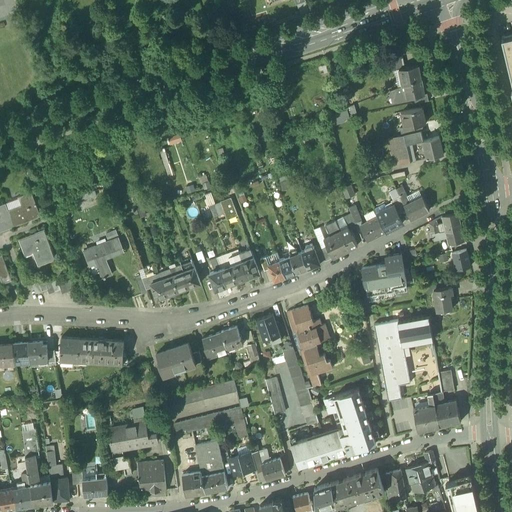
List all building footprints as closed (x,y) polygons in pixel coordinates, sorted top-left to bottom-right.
[(306,1),(297,4),(301,15),(310,12),(306,1)] [(241,25),(244,34),(251,32),(247,22),(241,25)] [(511,34),(502,37),(505,52),(508,51),(511,62),(511,61),(511,89),(511,91),(511,34)] [(400,44),(401,45),(402,52),(402,54),(412,53),(411,47),(400,44)] [(389,48),(390,55),(402,52),(401,45),(389,48)] [(390,55),(393,70),(395,70),(398,70),(397,69),(405,68),(402,54),(402,52),(390,55)] [(401,77),(402,86),(421,79),(418,65),(405,68),(397,69),(398,70),(399,77),(401,77)] [(422,79),(421,79),(402,86),(398,88),(394,89),(394,93),(396,101),(408,98),(414,97),(424,94),(422,79)] [(414,97),(415,103),(429,101),(427,93),(424,94),(414,97)] [(350,106),(353,115),(358,114),(355,104),(350,106)] [(407,126),(407,127),(416,125),(424,123),(426,123),(422,107),(404,111),(407,126)] [(342,112),(332,115),(335,125),(346,121),(345,119),(350,117),(347,110),(341,111),(342,112)] [(416,125),(417,131),(421,130),(424,123),(416,125)] [(407,127),(409,133),(417,131),(416,125),(407,127)] [(402,134),(409,133),(407,127),(407,126),(400,127),(402,134)] [(404,134),(406,144),(412,142),(422,140),(423,140),(421,131),(404,134)] [(332,140),(330,132),(320,135),(322,142),(332,140)] [(403,163),(410,161),(406,144),(404,134),(397,136),(402,157),(403,163)] [(392,159),(402,157),(397,136),(387,138),(392,159)] [(427,157),(427,158),(444,153),(439,136),(423,140),(422,140),(427,157)] [(410,161),(416,160),(412,142),(406,144),(410,161)] [(391,173),(392,179),(406,176),(405,170),(391,173)] [(205,189),(210,187),(205,175),(200,177),(205,189)] [(288,180),(280,183),(283,192),(291,189),(288,180)] [(342,187),(346,197),(355,193),(352,183),(342,187)] [(404,204),(408,202),(406,198),(409,197),(407,194),(402,184),(396,187),(400,196),(404,204)] [(419,189),(407,194),(409,197),(406,198),(408,202),(422,195),(419,189)] [(95,190),(76,197),(79,203),(97,196),(95,190)] [(20,204),(7,209),(13,225),(40,215),(31,191),(17,196),(18,198),(20,204)] [(205,194),(209,206),(215,205),(210,193),(205,194)] [(245,195),(238,198),(241,204),(248,202),(245,195)] [(422,195),(408,202),(404,204),(407,208),(411,218),(429,209),(422,195)] [(394,204),(398,212),(407,208),(404,204),(400,196),(394,199),(396,203),(394,204)] [(18,198),(5,203),(7,209),(20,204),(18,198)] [(231,198),(220,202),(225,214),(227,219),(238,215),(231,198)] [(220,202),(215,205),(219,216),(225,214),(220,202)] [(374,208),(378,215),(388,210),(387,208),(385,202),(374,208)] [(0,230),(13,225),(7,209),(5,203),(0,204),(0,230)] [(352,212),(355,222),(361,219),(356,204),(350,207),(352,212)] [(378,215),(378,216),(385,231),(403,222),(398,212),(394,204),(387,208),(388,210),(378,215)] [(214,218),(219,216),(215,205),(209,206),(210,208),(214,218)] [(145,209),(137,211),(140,219),(147,217),(145,209)] [(368,221),(377,216),(374,209),(364,214),(368,221)] [(446,229),(446,231),(454,229),(453,224),(461,222),(458,211),(443,214),(445,221),(446,229)] [(344,216),(351,230),(357,227),(355,222),(352,212),(344,216)] [(336,219),(341,229),(350,248),(358,245),(354,237),(355,236),(352,232),(351,230),(344,216),(336,219)] [(368,239),(385,231),(378,216),(377,216),(368,221),(363,223),(361,224),(364,230),(368,239)] [(429,222),(432,231),(439,230),(437,223),(436,218),(429,222)] [(325,224),(330,234),(341,229),(336,219),(325,224)] [(359,232),(364,230),(361,224),(363,223),(361,219),(355,222),(357,227),(359,232)] [(445,221),(437,223),(439,230),(439,231),(446,229),(445,221)] [(464,239),(461,222),(453,224),(454,229),(446,231),(448,237),(449,243),(464,239)] [(314,229),(321,248),(328,245),(324,237),(325,237),(321,226),(314,229)] [(33,252),(38,265),(56,259),(51,245),(45,228),(18,239),(24,256),(33,252)] [(105,233),(109,241),(118,237),(119,237),(116,229),(105,233)] [(333,257),(350,248),(341,229),(330,234),(325,237),(324,237),(328,245),(333,256),(333,257)] [(439,231),(441,239),(448,237),(446,231),(446,229),(439,231)] [(439,231),(439,230),(432,231),(434,240),(441,239),(439,231)] [(103,277),(104,278),(107,277),(107,276),(113,273),(110,266),(109,267),(106,258),(104,255),(123,247),(118,237),(109,241),(84,251),(90,265),(97,262),(101,271),(103,277)] [(293,242),(296,248),(297,248),(299,252),(301,251),(298,241),(293,242)] [(307,249),(301,251),(308,267),(320,262),(316,252),(314,246),(313,247),(312,244),(305,247),(307,249)] [(321,248),(322,250),(326,260),(333,256),(328,245),(321,248)] [(124,251),(123,247),(104,255),(106,258),(124,251)] [(416,247),(410,249),(412,258),(418,256),(416,247)] [(452,251),(456,269),(471,265),(466,248),(452,251)] [(437,251),(439,259),(447,258),(445,249),(437,251)] [(240,253),(242,261),(250,258),(248,253),(247,250),(240,253)] [(320,262),(326,260),(322,250),(316,252),(320,262)] [(202,251),(196,253),(200,264),(206,261),(202,251)] [(308,267),(301,251),(299,252),(291,255),(297,272),(308,267)] [(277,252),(266,256),(269,264),(280,259),(277,252)] [(378,292),(381,292),(390,290),(395,289),(395,286),(406,284),(407,283),(401,252),(386,255),(387,262),(363,266),(368,294),(369,294),(378,292)] [(2,253),(0,253),(0,278),(1,282),(11,278),(2,253)] [(229,257),(232,265),(242,261),(240,253),(229,257)] [(232,265),(229,257),(227,254),(217,258),(221,269),(232,265)] [(286,276),(297,272),(291,255),(280,259),(286,276)] [(270,267),(269,264),(266,256),(261,258),(265,269),(270,267)] [(254,257),(250,258),(242,261),(249,277),(260,273),(254,257)] [(210,260),(215,271),(221,269),(217,258),(210,260)] [(275,280),(286,276),(280,259),(269,264),(270,267),(275,280)] [(192,260),(181,264),(184,271),(195,266),(192,260)] [(242,261),(232,265),(238,281),(249,277),(242,261)] [(94,274),(101,271),(97,262),(90,265),(94,274)] [(181,264),(171,269),(173,275),(184,271),(181,264)] [(232,265),(221,269),(227,285),(238,281),(232,265)] [(195,266),(184,271),(190,287),(201,282),(195,266)] [(171,269),(160,273),(162,279),(173,275),(171,269)] [(216,289),(227,285),(221,269),(215,271),(210,273),(216,289)] [(179,291),(190,287),(184,271),(173,275),(179,291)] [(151,283),(162,279),(160,273),(147,277),(143,279),(147,289),(152,287),(151,283)] [(136,277),(142,294),(148,292),(147,289),(143,279),(141,275),(136,277)] [(168,295),(179,291),(173,275),(162,279),(168,295)] [(42,291),(48,288),(46,282),(44,277),(38,279),(42,291)] [(55,291),(61,289),(59,282),(57,278),(51,280),(55,291)] [(70,278),(64,280),(68,291),(74,289),(70,278)] [(32,282),(36,293),(42,291),(38,279),(32,282)] [(157,299),(168,295),(162,279),(151,283),(152,287),(157,299)] [(50,293),(55,291),(51,280),(46,282),(48,288),(50,293)] [(63,293),(68,291),(64,280),(59,282),(61,289),(63,293)] [(423,285),(425,292),(434,291),(434,289),(437,289),(436,283),(423,285)] [(434,291),(437,310),(452,308),(449,294),(453,293),(452,286),(437,289),(434,289),(434,291)] [(309,374),(314,386),(322,383),(318,371),(334,366),(331,358),(328,358),(325,352),(321,353),(317,341),(330,337),(326,323),(322,324),(320,318),(314,320),(308,303),(287,310),(294,332),(296,331),(301,349),(300,349),(309,374)] [(257,318),(264,339),(270,337),(280,334),(273,313),(257,318)] [(399,321),(398,321),(402,344),(404,344),(409,343),(433,339),(429,315),(399,321)] [(398,321),(399,321),(398,319),(374,324),(387,390),(391,389),(393,399),(402,397),(399,384),(411,382),(406,355),(404,344),(402,344),(398,321)] [(237,325),(222,330),(228,348),(244,342),(242,336),(241,336),(237,325)] [(251,329),(245,331),(248,341),(254,340),(251,329)] [(228,349),(228,348),(222,330),(203,336),(206,345),(205,345),(208,356),(228,349)] [(296,331),(294,332),(292,332),(298,350),(300,349),(301,349),(296,331)] [(280,334),(270,337),(272,342),(282,338),(280,334)] [(80,360),(80,359),(80,358),(81,337),(62,336),(61,350),(61,359),(74,360),(80,360)] [(125,339),(81,337),(80,358),(80,359),(87,360),(87,361),(106,361),(106,360),(113,361),(113,362),(123,362),(125,339)] [(284,341),(287,348),(293,346),(291,339),(284,341)] [(43,340),(29,341),(31,360),(39,360),(48,359),(49,359),(48,350),(48,343),(44,344),(43,340)] [(15,361),(31,360),(29,341),(13,342),(15,361)] [(158,360),(164,376),(182,370),(182,368),(196,363),(196,362),(193,352),(189,341),(157,353),(159,359),(158,360)] [(0,362),(15,361),(13,342),(0,343),(0,362)] [(248,344),(251,356),(254,355),(258,354),(255,342),(248,344)] [(283,349),(285,355),(295,352),(293,346),(287,348),(283,349)] [(48,361),(57,360),(55,350),(55,349),(48,350),(49,359),(48,359),(48,361)] [(193,352),(196,362),(202,360),(200,349),(193,352)] [(270,350),(263,352),(265,359),(272,357),(270,350)] [(285,355),(287,361),(297,358),(295,352),(285,355)] [(371,362),(369,353),(361,355),(364,364),(371,362)] [(257,364),(255,358),(243,361),(245,368),(257,364)] [(299,363),(297,358),(287,361),(289,366),(299,363)] [(280,380),(291,376),(285,360),(275,364),(280,380)] [(301,369),(299,363),(289,366),(291,372),(301,369)] [(302,374),(301,369),(291,372),(292,378),(302,374)] [(442,391),(455,389),(451,369),(439,372),(442,391)] [(170,385),(184,383),(183,373),(169,374),(170,385)] [(304,380),(302,374),(292,378),(294,383),(304,380)] [(266,380),(268,385),(278,383),(276,377),(266,380)] [(234,379),(228,381),(231,392),(237,391),(234,379)] [(306,385),(304,380),(294,383),(296,389),(306,385)] [(228,381),(221,382),(224,394),(231,392),(228,381)] [(221,382),(215,384),(218,395),(224,394),(221,382)] [(268,385),(269,391),(280,388),(278,383),(268,385)] [(215,384),(208,385),(211,397),(218,395),(215,384)] [(208,385),(202,387),(205,399),(211,397),(208,385)] [(308,391),(306,385),(296,389),(298,394),(308,391)] [(198,401),(205,399),(202,387),(195,389),(198,401)] [(269,391),(271,397),(281,394),(280,388),(269,391)] [(345,427),(340,429),(346,448),(347,448),(348,451),(353,450),(351,444),(357,442),(362,440),(364,446),(376,443),(376,442),(359,388),(324,399),(324,400),(329,413),(327,407),(337,404),(339,410),(345,427)] [(191,402),(198,401),(195,389),(188,391),(191,402)] [(386,390),(380,391),(387,437),(393,436),(386,390)] [(184,404),(191,402),(188,391),(181,392),(184,404)] [(310,396),(308,391),(298,394),(299,400),(310,396)] [(442,391),(433,393),(435,404),(441,403),(440,400),(444,400),(442,391)] [(177,406),(184,404),(181,392),(174,394),(177,406)] [(170,408),(177,406),(174,394),(167,396),(170,408)] [(271,397),(272,403),(283,400),(281,394),(271,397)] [(312,402),(310,396),(299,400),(301,405),(312,402)] [(241,406),(241,408),(249,406),(247,397),(239,399),(241,406)] [(441,403),(435,404),(439,426),(461,422),(456,399),(441,403)] [(272,403),(274,408),(284,406),(283,400),(272,403)] [(299,406),(301,414),(314,409),(312,402),(301,405),(299,406)] [(327,407),(329,413),(339,410),(337,404),(327,407)] [(418,431),(439,426),(435,404),(430,405),(414,409),(418,431)] [(241,406),(234,408),(237,419),(244,418),(241,408),(241,406)] [(274,408),(275,414),(286,411),(284,406),(274,408)] [(135,418),(136,424),(146,422),(144,407),(132,410),(134,418),(135,418)] [(234,408),(228,409),(231,421),(235,420),(237,419),(234,408)] [(228,409),(221,411),(224,423),(231,421),(228,409)] [(301,414),(303,419),(316,415),(314,409),(301,414)] [(221,411),(215,413),(218,425),(224,423),(221,411)] [(215,413),(208,415),(211,426),(218,425),(215,413)] [(204,428),(211,426),(208,415),(201,416),(204,428)] [(318,421),(316,415),(303,419),(305,426),(318,421)] [(198,430),(204,428),(201,416),(195,418),(198,430)] [(191,431),(198,430),(195,418),(188,420),(191,431)] [(249,436),(244,418),(237,419),(235,420),(236,425),(240,438),(249,436)] [(184,433),(191,431),(188,420),(181,421),(184,433)] [(146,423),(148,434),(156,433),(154,421),(146,423)] [(177,435),(184,433),(181,421),(174,423),(177,435)] [(146,423),(146,422),(136,424),(112,429),(108,429),(108,430),(112,450),(112,451),(123,449),(150,444),(148,434),(146,423)] [(36,428),(34,428),(24,430),(22,430),(27,462),(31,485),(40,483),(39,477),(36,458),(36,455),(40,454),(36,428)] [(341,450),(346,448),(340,429),(340,428),(292,444),(291,444),(292,444),(299,468),(342,454),(341,450)] [(157,432),(156,433),(148,434),(150,444),(159,442),(157,432)] [(201,472),(202,476),(225,471),(222,458),(218,440),(195,445),(201,472)] [(123,449),(123,451),(159,444),(159,442),(150,444),(123,449)] [(256,467),(260,482),(267,480),(262,463),(259,450),(257,444),(250,445),(251,453),(252,452),(254,461),(256,467)] [(259,450),(262,463),(270,461),(267,448),(259,450)] [(123,451),(123,449),(112,451),(112,450),(113,457),(112,457),(112,458),(113,458),(115,469),(124,468),(130,467),(130,466),(129,458),(124,459),(123,451)] [(49,466),(50,466),(56,465),(55,451),(47,451),(49,466)] [(429,461),(429,464),(436,463),(433,451),(424,453),(427,462),(429,461)] [(251,453),(229,459),(234,474),(255,468),(253,461),(254,461),(252,452),(251,453)] [(281,458),(286,474),(290,472),(285,452),(280,454),(281,458)] [(262,463),(267,480),(286,474),(281,458),(270,461),(262,463)] [(143,488),(143,493),(167,491),(163,461),(138,463),(140,488),(143,488)] [(427,462),(417,465),(422,480),(433,476),(431,469),(429,464),(429,461),(427,462)] [(25,481),(26,485),(31,485),(27,462),(18,464),(20,474),(22,473),(23,481),(23,482),(25,481)] [(50,466),(52,479),(64,478),(63,465),(56,465),(50,466)] [(411,483),(422,480),(417,465),(406,468),(410,483),(411,483)] [(377,469),(354,476),(361,499),(385,492),(377,469)] [(386,473),(389,489),(403,485),(401,470),(386,473)] [(228,488),(225,471),(202,476),(206,493),(228,488)] [(83,484),(85,497),(108,495),(108,490),(106,472),(96,473),(97,478),(83,479),(83,484)] [(186,496),(206,493),(202,476),(201,472),(182,475),(186,496)] [(356,501),(361,499),(354,476),(349,478),(356,501)] [(436,486),(433,476),(422,480),(411,483),(413,493),(433,488),(436,487),(436,486)] [(479,511),(471,477),(461,480),(446,484),(453,511),(479,511)] [(68,478),(64,478),(52,479),(54,501),(70,500),(68,478)] [(337,507),(356,501),(349,478),(332,483),(336,504),(337,507)] [(34,505),(48,502),(46,482),(40,483),(31,485),(34,505)] [(329,506),(333,505),(329,484),(314,489),(315,492),(315,511),(325,511),(325,509),(329,508),(329,506)] [(34,505),(31,485),(26,485),(18,487),(17,487),(20,507),(34,505)] [(406,498),(403,485),(389,489),(388,489),(390,501),(406,498)] [(15,507),(20,507),(17,487),(11,487),(11,488),(15,507)] [(0,493),(3,509),(15,507),(11,488),(0,489),(0,493)] [(431,505),(432,511),(441,511),(446,511),(439,488),(433,489),(437,503),(431,505)] [(294,497),(297,511),(307,510),(307,511),(312,511),(308,494),(301,495),(294,497)] [(275,511),(289,511),(285,511),(284,511),(283,502),(282,499),(273,502),(275,511)] [(283,502),(284,511),(285,511),(289,511),(292,510),(290,501),(283,502)] [(275,511),(273,502),(260,506),(261,511),(275,511)]
